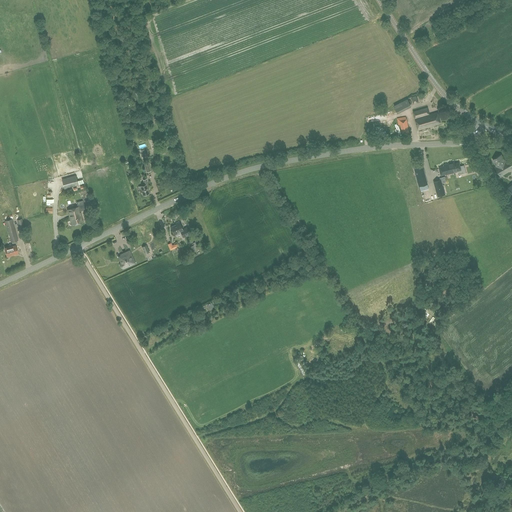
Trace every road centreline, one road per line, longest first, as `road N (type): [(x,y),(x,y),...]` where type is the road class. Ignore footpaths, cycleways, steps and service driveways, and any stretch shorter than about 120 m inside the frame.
road 1 (tertiary): [(0,284),(250,169),(471,138)]
road 2 (track): [(239,511),(78,246)]
road 3 (tertiary): [(481,124),(436,86),(379,0)]
